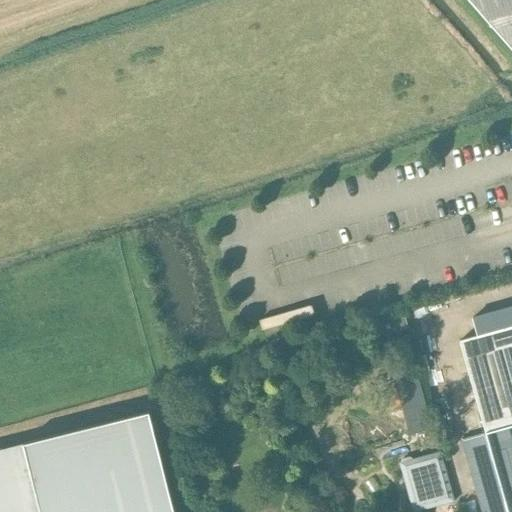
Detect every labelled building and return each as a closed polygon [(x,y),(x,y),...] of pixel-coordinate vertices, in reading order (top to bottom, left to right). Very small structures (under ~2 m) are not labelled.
[(511,0),(471,0),(511,46),(511,0)] [(405,313),(381,320),(385,334),(408,327),(405,313)] [(482,511),(506,505),(508,511),(511,511),(511,324),(460,339),(486,431),(461,438),(481,511),(482,511)] [(23,442),(41,511),(175,511),(149,411),(23,442)] [(0,511),(41,511),(23,442),(0,447),(0,511)] [(410,455),(402,458),(400,461),(399,462),(413,511),(455,500),(441,450),(413,457),(410,455)]
